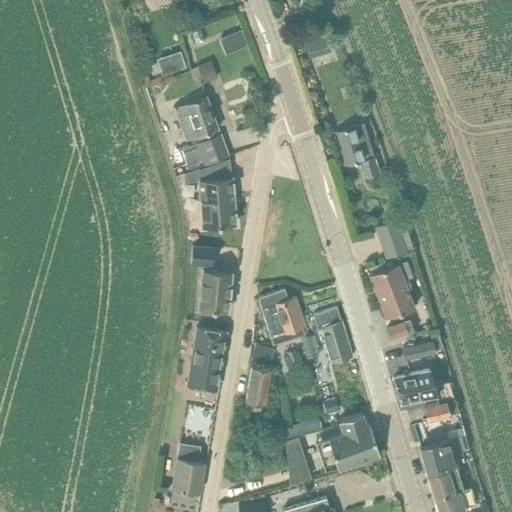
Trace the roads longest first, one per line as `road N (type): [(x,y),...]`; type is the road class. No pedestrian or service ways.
road 1 (secondary): [(423,511),(282,80)]
road 2 (unclassified): [(208,511),(282,80)]
